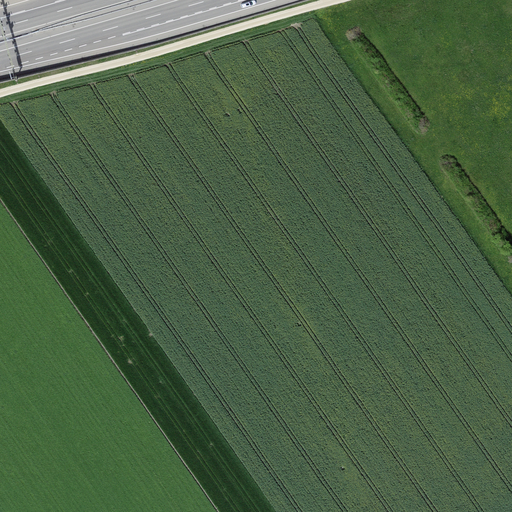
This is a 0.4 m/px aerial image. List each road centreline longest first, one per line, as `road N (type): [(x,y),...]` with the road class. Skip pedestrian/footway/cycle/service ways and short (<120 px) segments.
road 1 (track): [(0,95),(340,0)]
road 2 (motorway): [(0,59),(207,0)]
